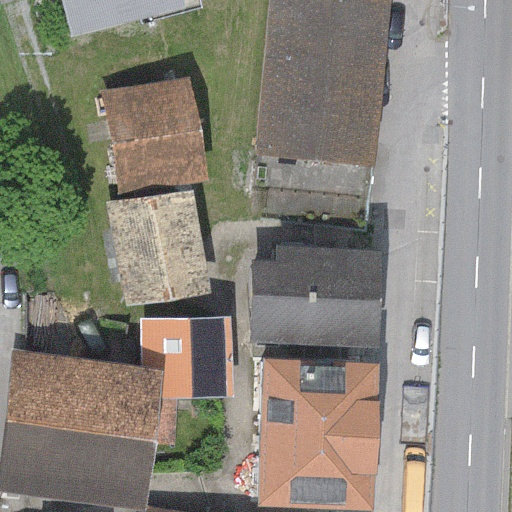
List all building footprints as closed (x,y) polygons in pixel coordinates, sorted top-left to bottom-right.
[(180,0),(59,0),(70,38),(183,7),(180,0)] [(384,0),(267,0),(256,156),(372,165),(384,0)] [(188,78),(102,93),(120,195),(206,180),(188,78)] [(193,190),(109,204),(126,307),(210,293),(193,190)] [(379,250),(275,248),(274,262),(253,261),(251,339),(377,342),(379,250)] [(230,320),(141,320),(141,369),(159,372),(156,397),(230,397),(230,320)] [(141,369),(14,353),(0,461),(0,492),(142,510),(156,397),(159,372),(141,369)] [(378,364),(262,360),(257,508),(373,511),(378,364)]
